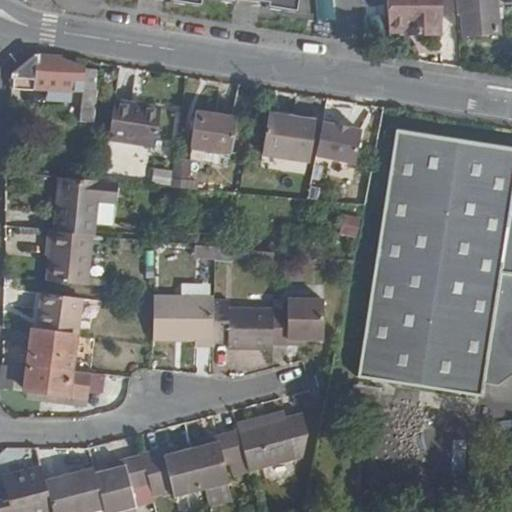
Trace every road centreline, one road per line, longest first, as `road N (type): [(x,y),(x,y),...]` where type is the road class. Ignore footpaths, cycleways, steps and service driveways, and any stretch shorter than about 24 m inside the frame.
road 1 (tertiary): [(352,81),(47,32),(0,9)]
road 2 (residential): [(300,378),(85,436),(0,433)]
road 3 (tertiary): [(511,105),(352,81)]
